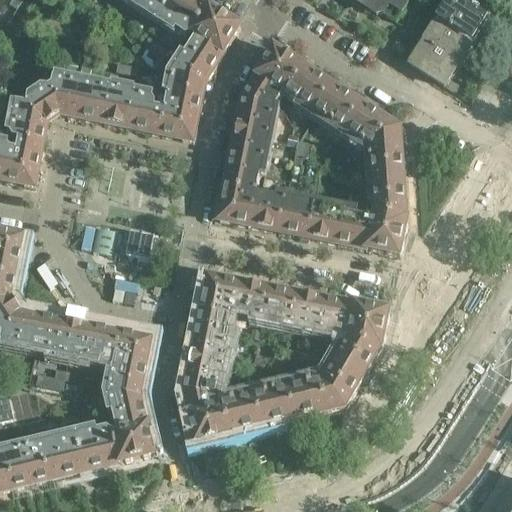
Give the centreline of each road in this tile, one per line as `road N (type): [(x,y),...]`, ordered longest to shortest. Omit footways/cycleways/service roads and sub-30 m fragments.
road 1 (residential): [(494,148),(268,20)]
road 2 (tertiary): [(311,511),(396,471),(491,348)]
road 3 (residential): [(188,249),(218,101),(268,20)]
road 4 (residential): [(188,249),(403,289)]
road 5 (residential): [(184,511),(159,399),(172,328)]
road 6 (residential): [(44,219),(42,233),(100,313),(172,328)]
road 7 (residential): [(403,289),(494,148)]
